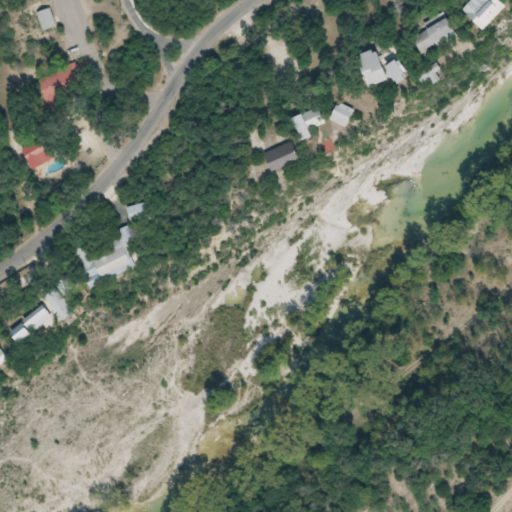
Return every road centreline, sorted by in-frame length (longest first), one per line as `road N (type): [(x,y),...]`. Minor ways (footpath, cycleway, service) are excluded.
road 1 (tertiary): [(0,272),(97,193),(154,123),(189,59),(256,0)]
road 2 (residential): [(163,106),(105,73),(86,50),(69,0)]
